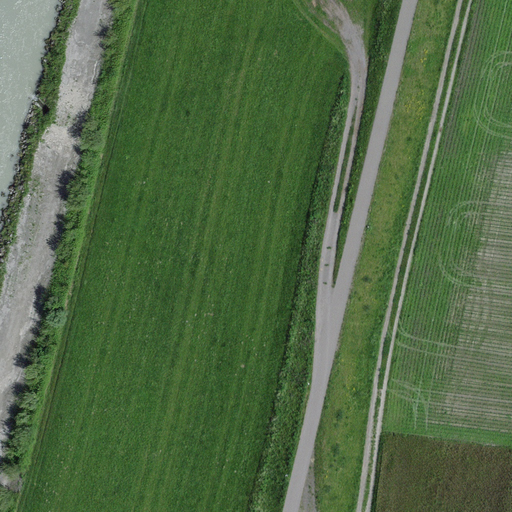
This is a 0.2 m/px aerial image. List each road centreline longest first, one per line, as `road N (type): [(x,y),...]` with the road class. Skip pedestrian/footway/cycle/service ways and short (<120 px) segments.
road 1 (track): [(414,0),(297,511)]
road 2 (track): [(369,511),(393,331),(471,0)]
